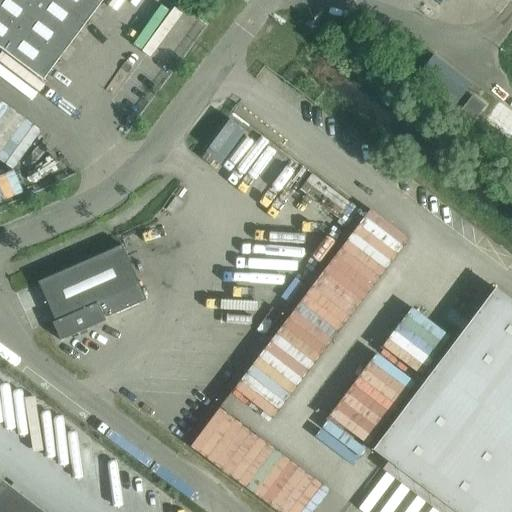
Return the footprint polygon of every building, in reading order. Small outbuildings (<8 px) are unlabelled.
[(0,0),(0,49),(42,82),(103,0),(0,0)] [(433,56),(416,79),(454,108),(471,85),(433,56)] [(459,113),(472,123),(485,106),(472,96),(459,113)] [(7,173),(0,176),(0,202),(17,195),(7,173)] [(321,361),(408,234),(368,207),(281,333),(321,361)] [(145,301),(121,246),(37,283),(55,323),(52,324),(60,342),(105,322),(104,319),(145,301)] [(511,511),(511,302),(494,289),(372,451),(452,511),(511,511)] [(414,307),(394,332),(428,359),(448,334),(414,307)] [(0,511),(43,511),(3,482),(3,483),(0,480),(0,511)]
